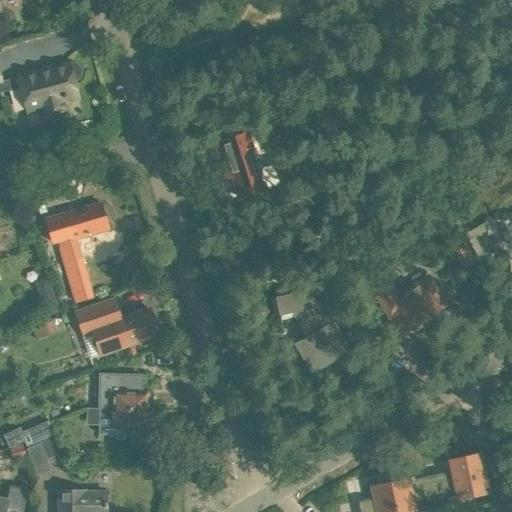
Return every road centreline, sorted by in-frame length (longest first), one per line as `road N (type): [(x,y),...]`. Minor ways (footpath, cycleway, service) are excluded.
road 1 (residential): [(256,502),(149,145)]
road 2 (residential): [(278,490),(511,352)]
road 3 (residential): [(0,190),(149,145)]
road 4 (residential): [(149,145),(106,0)]
